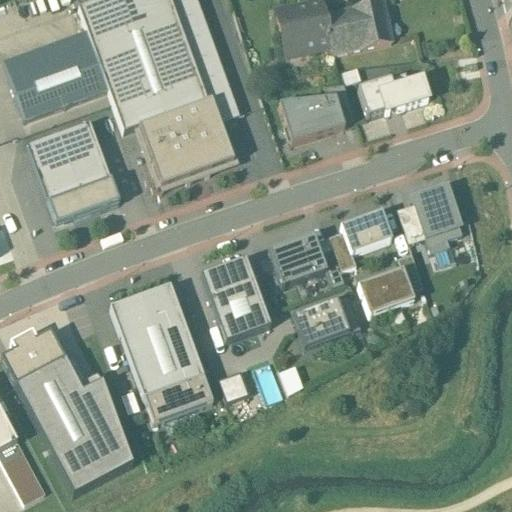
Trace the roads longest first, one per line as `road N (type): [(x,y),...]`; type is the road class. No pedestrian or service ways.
road 1 (residential): [(0,308),(507,127)]
road 2 (unknown): [(167,243),(219,379)]
road 3 (residential): [(507,127),(480,0)]
road 4 (unknown): [(245,216),(283,331)]
